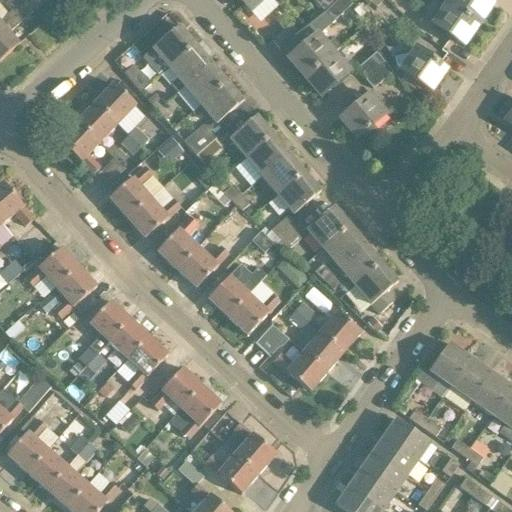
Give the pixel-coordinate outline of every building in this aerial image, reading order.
[(35,0),(26,0),(22,4),(10,14),(0,23),(0,64),(19,47),(9,35),(41,6),(35,0)] [(10,0),(3,7),(10,14),(22,4),(18,0),(10,0)] [(266,0),(237,0),(251,14),(266,0)] [(312,0),(325,13),(326,14),(335,5),(330,0),(312,0)] [(346,0),(340,0),(335,5),(326,14),(325,13),(324,13),(332,23),(352,6),(346,0)] [(385,0),(384,0),(366,0),(377,9),(385,0)] [(479,27),(493,7),(482,0),(451,0),(447,5),(479,27)] [(464,48),(479,27),(447,5),(433,26),(464,48)] [(289,62),(305,81),(336,55),(335,54),(340,49),(332,40),(327,45),(319,36),(333,24),(332,23),(324,13),(300,34),(280,52),(288,61),(287,61),(288,62),(289,62)] [(280,52),(300,34),(291,25),(271,42),(279,52),(280,52)] [(160,79),(195,48),(180,29),(143,60),(160,79)] [(172,87),(178,95),(211,66),(195,48),(160,79),(169,72),(178,82),(172,87)] [(415,50),(400,71),(433,93),(447,72),(415,50)] [(320,99),(351,73),(336,55),(305,81),(319,98),(319,99),(320,99)] [(366,82),(385,65),(377,55),(357,72),(366,82)] [(366,82),(374,91),(393,74),(385,65),(366,82)] [(185,91),(200,109),(227,86),(211,66),(178,95),(179,96),(185,91)] [(141,95),(151,87),(134,67),(125,76),(141,95)] [(96,106),(118,128),(137,109),(115,86),(96,106)] [(214,125),(216,128),(224,121),(244,105),(227,86),(200,109),(214,125)] [(388,115),(371,96),(341,122),(358,142),(388,115)] [(149,104),(158,113),(165,107),(156,97),(149,104)] [(118,128),(96,106),(78,124),(100,146),(118,128)] [(165,107),(158,113),(166,122),(173,116),(165,107)] [(230,143),(246,161),(272,138),(256,120),(230,143)] [(184,143),(188,148),(197,158),(214,143),(231,130),(224,121),(216,128),(214,125),(210,128),(202,128),(184,143)] [(100,146),(78,124),(59,144),(94,177),(101,170),(89,158),(100,146)] [(149,142),(145,138),(137,131),(129,138),(141,150),(149,142)] [(141,150),(129,138),(118,150),(130,161),(141,150)] [(288,157),(272,138),(246,161),(261,180),(288,157)] [(222,153),(220,150),(214,143),(197,158),(205,168),(222,153)] [(261,180),(277,199),(304,176),(288,157),(261,180)] [(124,172),(115,162),(96,179),(105,189),(124,172)] [(146,170),(110,201),(128,221),(151,201),(164,190),(146,170)] [(321,195),(304,176),(277,199),(294,218),(321,195)] [(34,222),(4,186),(0,188),(0,223),(3,227),(15,216),(26,229),(34,222)] [(225,196),(233,204),(241,197),(233,188),(225,196)] [(241,197),(233,204),(242,214),(250,206),(241,197)] [(151,201),(128,221),(145,241),(181,210),(174,202),(162,213),(151,201)] [(323,253),(351,230),(334,210),(307,234),(323,253)] [(272,233),(281,242),(298,228),(289,218),(272,233)] [(199,250),(208,240),(196,229),(198,227),(190,220),(158,255),(177,273),(199,250)] [(298,228),(281,242),(291,251),(305,237),(298,228)] [(351,230),(323,253),(339,271),(366,248),(351,230)] [(261,235),(251,245),(263,256),(273,246),(265,239),(261,235)] [(366,248),(339,271),(355,290),(382,266),(366,248)] [(210,261),(199,250),(177,273),(197,291),(230,256),(222,249),(210,261)] [(79,270),(62,251),(26,282),(34,290),(46,279),(56,291),(79,270)] [(382,266),(355,290),(379,318),(397,302),(389,293),(398,286),(382,266)] [(228,320),(261,285),(267,278),(259,270),(252,277),(242,267),(209,302),(228,320)] [(316,275),(325,283),(332,277),(323,268),(316,275)] [(97,290),(79,270),(56,291),(67,303),(54,314),(61,322),(97,290)] [(340,286),(332,277),(325,283),(334,292),(340,286)] [(262,286),(261,285),(228,320),(248,339),(281,304),(262,286)] [(130,322),(110,305),(89,328),(101,339),(80,363),(87,370),(99,357),(109,345),(130,322)] [(294,314),(307,325),(314,317),(301,307),(294,314)] [(319,335),(307,325),(294,314),(288,322),(306,338),(297,349),(303,355),(327,376),(344,356),(319,335)] [(344,356),(360,337),(361,336),(337,314),(319,335),(344,356)] [(130,322),(109,345),(120,355),(128,363),(149,339),(130,322)] [(270,357),(285,339),(273,329),(257,346),(270,357)] [(149,339),(128,363),(140,374),(129,386),(137,393),(169,357),(149,339)] [(471,363),(449,347),(429,376),(439,383),(432,393),(444,401),(471,363)] [(327,376),(303,355),(293,366),(281,356),(274,364),(311,395),(327,376)] [(107,365),(99,357),(87,370),(96,377),(106,366),(107,365)] [(471,363),(444,401),(445,400),(466,414),(471,406),(491,377),(471,363)] [(202,390),(182,372),(150,407),(158,414),(169,402),(180,413),(202,390)] [(511,391),(491,377),(471,406),(492,421),(511,391)] [(413,386),(400,405),(398,404),(393,410),(405,419),(410,412),(404,408),(417,389),(413,386)] [(181,413),(175,419),(160,435),(167,441),(176,431),(189,442),(221,407),(202,390),(180,413),(181,413)] [(511,391),(492,421),(504,428),(499,436),(511,444),(511,391)] [(0,409),(0,436),(24,409),(15,402),(5,414),(0,409)] [(410,422),(423,431),(429,422),(416,413),(410,422)] [(420,464),(432,447),(396,422),(384,439),(420,464)] [(441,431),(429,422),(423,431),(435,440),(441,431)] [(28,477),(49,453),(37,443),(47,430),(39,423),(8,459),(28,477)] [(225,448),(235,457),(259,478),(276,458),(254,437),(254,438),(240,426),(233,435),(235,436),(225,448)] [(28,477),(48,494),(90,445),(81,438),(60,462),(49,453),(28,477)] [(420,464),(384,439),(372,456),(408,481),(420,464)] [(452,451),(464,460),(470,452),(458,443),(452,451)] [(48,494),(68,511),(88,487),(77,477),(98,452),(90,445),(48,494)] [(483,461),(470,452),(464,460),(471,464),(466,471),(473,476),(483,461)] [(408,481),(372,456),(361,473),(396,497),(408,481)] [(242,497),(259,478),(235,457),(225,468),(213,457),(206,466),(242,497)] [(451,480),(459,467),(451,461),(442,474),(451,480)] [(190,484),(199,475),(184,462),(182,463),(162,486),(171,494),(184,479),(190,484)] [(349,489),(381,511),(386,511),(396,497),(361,473),(349,489)] [(511,482),(499,474),(489,488),(505,500),(511,504),(511,482)] [(436,482),(428,494),(436,500),(445,487),(436,482)] [(473,499),(479,491),(466,482),(461,490),(473,499)] [(88,487),(68,511),(69,511),(102,511),(119,492),(111,485),(100,497),(88,487)] [(203,506),(197,511),(226,511),(199,487),(196,490),(194,487),(188,494),(203,506)] [(381,511),(349,489),(337,507),(344,511),(381,511)] [(473,499),(490,511),(496,503),(479,491),(473,499)] [(428,511),(436,500),(428,494),(419,508),(424,511),(428,511)] [(162,511),(159,509),(149,503),(144,510),(145,511),(162,511)] [(508,511),(496,503),(490,511),(491,511),(508,511)]
